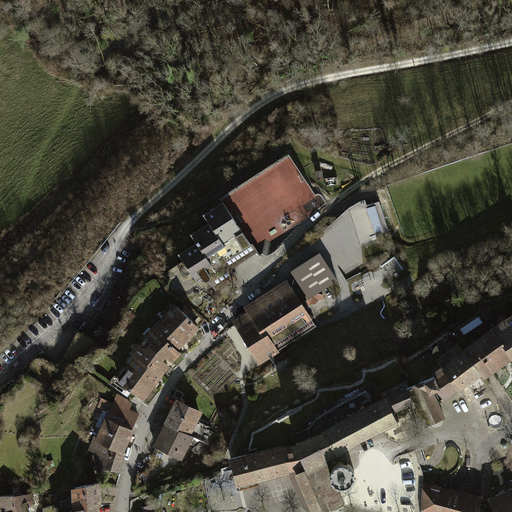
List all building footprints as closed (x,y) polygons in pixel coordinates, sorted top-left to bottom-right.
[(253,244),(255,246),(266,239),(267,241),(268,241),(270,242),(272,242),(283,234),(326,203),(327,203),(322,196),(321,195),(319,194),(317,194),(315,195),(290,155),(221,199),(222,201),(223,202),(229,211),(251,245),(253,244)] [(196,243),(178,255),(196,282),(201,279),(203,281),(204,282),(206,283),(207,282),(209,281),(218,294),(240,280),(232,269),(258,252),(255,246),(253,244),(251,245),(229,211),(223,202),(203,215),(209,224),(191,235),(196,243)] [(379,235),(391,230),(382,203),(370,207),(379,235)] [(247,312),(233,321),(259,365),(317,327),(305,307),(310,305),(316,304),(320,299),(325,299),(324,294),(319,294),(338,281),(320,254),(291,273),(297,282),(291,286),(286,280),(244,307),(247,312)] [(201,328),(176,303),(165,314),(191,339),(201,328)] [(191,339),(165,314),(155,325),(180,350),(191,339)] [(511,316),(493,328),(494,329),(507,346),(506,347),(511,357),(511,316)] [(180,350),(155,325),(146,334),(148,337),(145,340),(142,344),(165,361),(168,357),(174,363),(183,353),(180,350)] [(507,346),(494,329),(466,351),(484,376),(487,380),(495,374),(511,361),(511,357),(506,347),(507,346)] [(165,361),(142,344),(139,342),(131,352),(136,355),(164,375),(171,366),(165,361)] [(484,376),(466,351),(458,358),(450,349),(449,350),(446,347),(443,345),(438,345),(435,346),(433,349),(432,353),(434,358),(437,361),(436,362),(441,368),(460,392),(484,376)] [(164,375),(136,355),(127,367),(155,387),(164,375)] [(61,369),(34,358),(26,377),(53,388),(61,369)] [(155,387),(127,367),(116,382),(127,390),(130,389),(145,401),(155,387)] [(445,402),(460,392),(441,368),(433,374),(436,378),(437,378),(443,391),(439,393),(443,399),(445,402)] [(437,378),(436,378),(426,383),(425,382),(413,387),(414,389),(409,391),(416,405),(426,428),(447,418),(441,405),(439,402),(436,394),(439,393),(443,391),(437,378)] [(283,446),(228,459),(236,489),(289,475),(290,475),(290,473),(296,472),(297,475),(295,475),(311,511),(328,511),(345,503),(337,486),(335,485),(333,483),(332,480),(331,477),(331,472),(327,463),(338,457),(361,443),(400,425),(394,414),(416,405),(409,391),(408,388),(373,404),(367,391),(345,401),(320,417),(310,428),(295,434),(299,442),(296,443),(297,445),(283,447),(283,446)] [(133,403),(118,393),(110,413),(108,417),(134,429),(140,414),(131,409),(133,403)] [(203,412),(176,399),(163,425),(164,425),(177,432),(178,430),(191,437),(203,412)] [(108,417),(110,413),(103,409),(96,426),(102,428),(97,438),(96,441),(126,452),(136,430),(134,429),(108,417)] [(153,447),(182,461),(194,438),(191,437),(178,430),(177,432),(164,425),(153,447)] [(96,441),(97,438),(95,437),(89,450),(95,452),(90,466),(106,470),(106,468),(120,473),(128,453),(126,452),(96,441)] [(337,465),(334,468),(332,471),(332,473),(331,475),(331,476),(332,479),(332,480),(334,483),(335,485),(338,486),(340,487),(342,487),(344,488),(346,487),(349,486),(351,485),(354,482),(355,480),(356,477),(356,474),(355,471),(354,469),(352,467),(350,465),(348,464),(344,463),(340,464),(337,465)] [(290,475),(289,475),(305,511),(309,511),(311,511),(295,475),(297,475),(296,472),(290,473),(290,475)] [(102,482),(73,487),(74,510),(99,507),(103,506),(102,482)] [(453,490),(423,483),(421,511),(489,511),(482,509),(484,497),(475,495),(453,490)] [(511,511),(511,489),(489,500),(494,511),(511,511)] [(33,494),(0,495),(0,511),(31,511),(30,506),(36,504),(33,494)]
